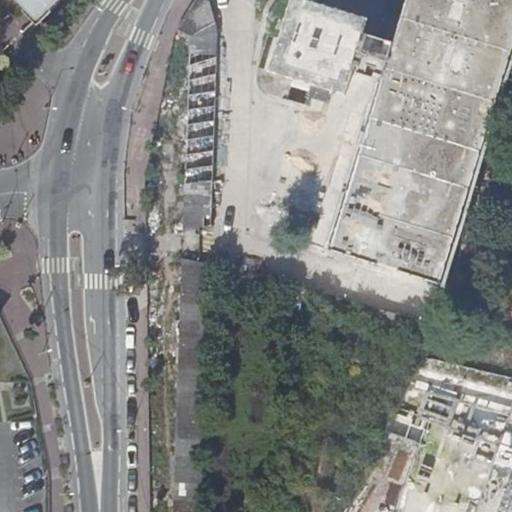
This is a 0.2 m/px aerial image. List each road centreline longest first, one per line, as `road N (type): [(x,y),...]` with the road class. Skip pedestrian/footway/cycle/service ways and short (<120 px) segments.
road 1 (tertiary): [(79,184),(76,270),(101,511)]
road 2 (tertiary): [(135,0),(98,80),(79,184)]
